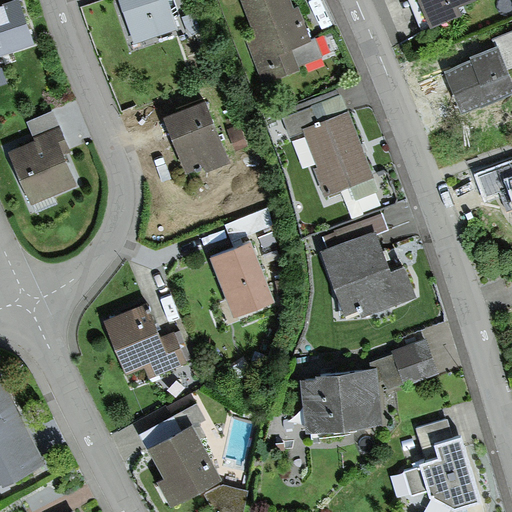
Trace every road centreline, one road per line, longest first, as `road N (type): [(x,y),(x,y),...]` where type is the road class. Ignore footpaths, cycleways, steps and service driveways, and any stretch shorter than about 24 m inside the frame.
road 1 (residential): [(511,455),(426,176),(354,0)]
road 2 (residential): [(28,301),(95,256),(119,217),(120,175),(55,0)]
road 3 (residential): [(131,511),(28,301)]
